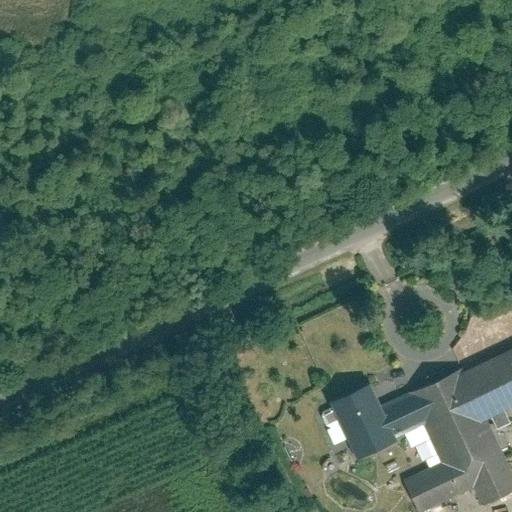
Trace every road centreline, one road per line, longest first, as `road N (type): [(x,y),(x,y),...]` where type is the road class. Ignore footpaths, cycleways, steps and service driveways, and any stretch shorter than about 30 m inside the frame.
road 1 (residential): [(0,401),(511,159)]
road 2 (unknown): [(402,210),(489,369)]
